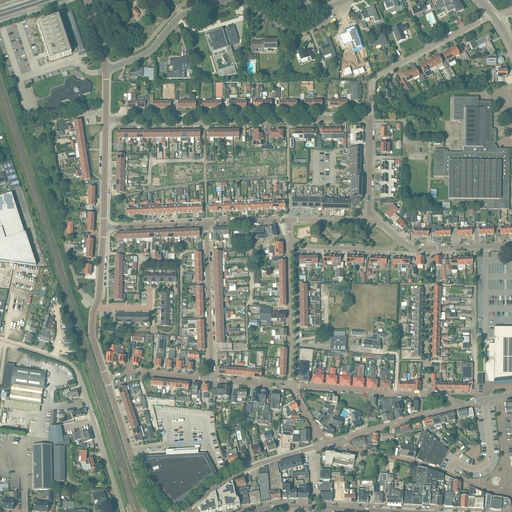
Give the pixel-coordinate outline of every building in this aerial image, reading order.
[(388,0),(384,2),(385,4),(384,4),(386,11),(387,10),(389,14),(396,12),(395,9),(399,7),(401,7),(402,11),(405,10),(401,2),(397,3),(395,0),(390,0),(388,1),(388,0)] [(444,1),(443,1),(444,3),(445,6),(446,8),(448,11),(456,8),(457,11),(458,13),(464,10),(457,0),(445,0),(444,1)] [(417,6),(411,9),(412,12),(411,12),(412,13),(414,16),(414,17),(426,12),(431,10),(430,5),(424,7),(423,4),(426,3),(423,4),(417,6)] [(379,21),(375,10),(374,6),(369,7),(370,8),(366,10),(366,9),(361,11),(362,14),(361,14),(362,15),(364,20),(373,17),(375,23),(379,21)] [(134,7),(130,11),(137,18),(141,14),(134,7)] [(72,12),(67,14),(80,51),(84,50),(72,12)] [(59,16),(37,23),(50,61),(71,54),(59,16)] [(399,27),(393,29),(398,42),(404,39),(402,32),(407,30),(405,25),(400,27),(399,27)] [(222,30),(209,34),(214,52),(227,48),(222,32),(226,31),(230,43),(238,41),(234,26),(225,29),(226,30),(222,31),(222,30)] [(350,32),(339,36),(342,44),(353,40),(357,50),(361,48),(360,45),(361,45),(354,28),(350,30),(350,32)] [(388,45),(386,40),(384,35),(371,40),(372,43),(372,44),(373,44),(374,48),(383,44),(384,47),(388,45)] [(475,41),(469,43),(473,50),(478,47),(480,50),(486,46),(490,55),(495,52),(489,41),(490,40),(491,41),(489,37),(489,36),(485,38),(484,38),(477,42),(476,42),(475,41)] [(336,56),(331,43),(329,38),(325,40),(327,46),(321,49),(323,56),(330,54),(332,58),(336,56)] [(277,49),(277,45),(277,40),(264,40),(264,43),(261,43),(261,42),(252,42),(252,52),(256,52),(256,49),(264,49),(268,49),(268,52),(272,52),(272,49),(277,49)] [(231,47),(227,48),(232,65),(236,64),(231,47)] [(459,55),(458,52),(455,48),(449,51),(453,58),(459,55)] [(314,56),(311,49),(305,52),(304,49),(297,52),(299,56),(301,61),(308,58),(311,57),(312,61),(316,60),(315,55),(314,56)] [(447,61),(448,62),(449,64),(455,61),(449,51),(443,54),(447,61)] [(495,56),(486,57),(487,60),(487,66),(496,66),(496,68),(501,68),(501,64),(502,64),(504,62),(504,60),(502,58),(499,58),(498,60),(495,56)] [(438,57),(432,60),(436,67),(437,70),(443,67),(445,70),(444,70),(450,80),(456,77),(450,67),(448,68),(445,63),(443,65),(438,57)] [(188,66),(188,63),(188,58),(181,58),(181,60),(170,60),(170,61),(170,63),(170,67),(173,67),(173,71),(173,74),(168,74),(168,79),(178,78),(178,76),(182,76),(182,66),(188,66)] [(430,70),(436,67),(432,60),(426,63),(430,70)] [(426,63),(420,66),(424,73),(425,74),(427,78),(433,75),(430,70),(426,63)] [(154,80),(154,74),(154,69),(150,69),(149,66),(129,74),(131,79),(143,79),(143,78),(149,78),(149,80),(154,80)] [(237,74),(234,66),(220,70),(222,79),(237,74)] [(344,70),(343,77),(352,74),(349,68),(344,70)] [(419,76),(418,73),(416,69),(409,72),(413,79),(419,76)] [(494,75),(493,78),(496,78),(503,78),(503,77),(507,77),(507,71),(499,70),(500,69),(494,69),(494,75)] [(407,82),(413,79),(409,72),(403,75),(405,78),(402,80),(402,81),(400,82),(405,92),(409,90),(408,89),(410,88),(407,82)] [(77,82),(73,78),(66,80),(64,88),(68,100),(74,105),(81,103),(83,96),(90,93),(91,86),(86,81),(80,83),(77,82)] [(359,82),(350,83),(350,82),(345,82),(345,85),(347,85),(347,86),(350,86),(351,96),(351,100),(354,100),(357,100),(357,101),(359,101),(359,100),(360,100),(360,96),(359,96),(359,93),(361,93),(361,86),(359,86),(359,82)] [(391,82),(387,84),(389,87),(387,89),(387,92),(384,91),(383,99),(389,99),(395,99),(395,95),(389,95),(390,92),(389,92),(389,90),(390,89),(390,90),(394,88),(391,82)] [(258,101),(254,101),(254,108),(263,107),(263,97),(262,87),(257,87),(258,101)] [(61,103),(68,100),(64,88),(53,91),(52,99),(45,101),(43,108),(49,114),(60,110),(61,103)] [(225,91),(225,100),(229,100),(229,102),(229,108),(237,108),(237,99),(231,99),(231,98),(229,98),(229,91),(225,91)] [(128,102),(128,109),(136,109),(136,102),(136,94),(131,94),(131,102),(128,102)] [(171,102),(167,102),(167,99),(167,95),(162,95),(162,100),(162,102),(162,108),(171,108),(171,102)] [(183,102),(178,102),(178,108),(187,108),(187,95),(187,99),(183,99),(183,102)] [(196,102),(191,102),(191,95),(187,95),(187,108),(196,108),(196,102)] [(492,102),(491,101),(478,101),(478,96),(454,96),(452,98),(451,121),(458,121),(460,123),(462,123),(462,148),(463,148),(463,153),(445,153),(445,150),(434,150),(434,177),(450,177),(450,200),(453,200),(453,207),(459,207),(459,205),(480,205),(480,210),(509,210),(508,210),(508,176),(510,176),(510,177),(511,177),(511,176),(511,175),(511,171),(511,173),(507,172),(508,154),(509,154),(508,154),(508,149),(495,149),(493,145),(496,142),(496,131),(494,129),(492,129),(492,102)] [(145,102),(136,102),(136,109),(145,108),(145,102),(149,102),(149,97),(145,97),(145,102)] [(263,97),(263,107),(272,107),(272,101),(266,101),(266,97),(263,97)] [(307,101),(304,101),(304,107),(313,107),(313,98),(307,98),(307,101)] [(221,102),(216,102),(216,99),(212,99),(212,102),(212,108),(221,108),(221,102)] [(246,101),(242,101),(242,99),(237,99),(237,108),(246,108),(246,101)] [(82,128),(81,121),(74,122),(75,129),(82,128)] [(381,126),(381,138),(390,138),(390,126),(381,126)] [(84,135),(83,135),(82,128),(75,129),(76,136),(84,135)] [(320,134),(318,135),(318,140),(318,146),(322,146),(321,136),(322,136),(322,135),(325,135),(325,140),(332,139),(332,129),(320,130),(320,134)] [(343,139),(343,134),(343,129),(332,129),(332,139),(343,139)] [(258,130),(253,130),(253,141),(257,141),(257,146),(261,146),(262,150),(267,150),(267,149),(267,144),(264,144),(264,134),(258,134),(258,130)] [(271,131),(270,131),(269,142),(273,142),(273,139),(284,139),(284,130),(276,130),(276,131),(274,131),(274,130),(272,130),(271,131)] [(304,130),(292,130),(292,135),(298,135),(298,139),(304,139),(304,135),(304,130)] [(304,139),(313,139),(313,135),(316,135),(316,130),(304,130),(304,135),(304,139)] [(85,143),(84,135),(76,136),(78,144),(85,143)] [(381,142),(381,154),(389,154),(389,145),(386,145),(386,142),(381,142)] [(79,151),(86,150),(85,143),(78,144),(79,151)] [(80,158),(87,157),(86,150),(79,151),(80,158)] [(88,165),(87,157),(80,158),(81,166),(88,165)] [(19,187),(12,160),(2,163),(10,190),(19,187)] [(89,172),(88,165),(81,166),(82,171),(78,171),(78,170),(76,171),(76,170),(65,172),(66,175),(72,175),(76,174),(79,174),(82,173),(89,172)] [(90,180),(89,172),(82,173),(83,181),(90,180)] [(360,176),(350,176),(346,176),(346,179),(348,179),(347,181),(351,181),(351,184),(349,184),(349,188),(351,188),(351,191),(347,191),(347,194),(351,194),(351,198),(360,198),(362,198),(362,190),(361,190),(361,183),(362,183),(362,179),(360,179),(360,176)] [(2,228),(0,229),(0,261),(36,266),(25,233),(11,193),(0,197),(0,222),(0,224),(2,228)] [(332,200),(332,196),(329,196),(329,200),(324,200),(324,197),(322,197),(322,209),(322,210),(333,211),(333,210),(341,210),(341,211),(349,211),(349,209),(353,209),(360,202),(360,198),(351,198),(349,200),(345,200),(345,196),(344,196),(342,196),(342,200),(339,200),(339,197),(335,197),(335,200),(332,200)] [(95,197),(88,197),(86,197),(85,201),(88,201),(88,206),(95,206),(95,197)] [(396,218),(397,216),(395,214),(398,210),(393,205),(385,214),(390,219),(393,222),(396,220),(395,219),(396,219),(395,219),(396,218)] [(94,214),(88,214),(86,214),(86,220),(82,220),(82,223),(85,223),(88,223),(94,223),(94,214)] [(405,233),(408,229),(409,228),(403,223),(404,222),(397,216),(396,218),(395,219),(396,219),(395,219),(396,220),(393,222),(405,233)] [(94,232),(94,223),(88,223),(87,228),(85,228),(85,232),(94,232)] [(475,229),(475,223),(472,224),(472,226),(464,226),(464,228),(464,236),(472,235),(472,229),(475,229)] [(432,231),(432,224),(429,224),(429,227),(425,227),(425,229),(421,229),(421,236),(428,237),(429,231),(432,231)] [(277,237),(274,227),(266,229),(266,227),(254,227),(254,240),(269,239),(277,237)] [(222,242),(222,239),(222,228),(213,229),(213,236),(214,242),(222,242)] [(232,238),(232,236),(232,231),(229,231),(229,228),(222,228),(222,239),(229,239),(229,238),(232,238)] [(93,240),(87,240),(84,240),(83,249),(93,249),(93,240)] [(83,249),(75,248),(74,252),(86,252),(86,257),(84,257),(83,261),(90,261),(90,258),(92,258),(93,249),(83,249)] [(273,259),(280,259),(280,256),(283,256),(283,250),(270,250),(270,254),(273,254),(273,256),(273,259),(272,259),(272,260),(273,260),(273,259)] [(332,262),(332,256),(324,256),(323,266),(327,266),(327,262),(332,262)] [(340,267),(340,261),(341,256),(332,256),(332,262),(337,263),(337,267),(340,267)] [(355,263),(355,257),(347,257),(346,267),(350,267),(350,263),(355,263)] [(363,268),(363,262),(364,257),(355,257),(355,263),(360,263),(360,268),(363,268)] [(378,264),(378,258),(370,257),(369,268),(373,268),(373,264),(378,264)] [(446,271),(446,260),(441,260),(441,257),(434,257),(435,266),(443,266),(443,270),(442,270),(442,280),(446,280),(446,277),(446,275),(446,271)] [(386,269),(386,263),(387,258),(378,258),(378,264),(383,264),(383,268),(386,269)] [(401,265),(401,258),(393,258),(392,269),(396,269),(396,265),(401,265)] [(409,269),(409,264),(410,259),(401,258),(401,265),(401,268),(406,269),(409,269)] [(458,258),(450,259),(450,260),(446,260),(446,271),(446,275),(451,275),(450,271),(451,271),(458,271),(458,269),(458,258)] [(465,258),(458,258),(458,269),(462,269),(463,274),(466,274),(466,270),(465,270),(465,265),(465,258)] [(285,270),(285,261),(280,261),(280,259),(273,259),(273,260),(272,260),(272,262),(276,262),(276,265),(279,265),(279,270),(285,270)] [(16,322),(27,267),(15,265),(3,319),(16,322)] [(91,266),(87,266),(85,265),(85,268),(81,267),(81,271),(85,271),(84,275),(91,276),(91,266)] [(40,288),(41,269),(32,269),(31,288),(40,288)] [(153,271),(152,271),(151,271),(151,274),(150,274),(150,282),(152,282),(157,282),(158,282),(158,274),(153,274),(153,271)] [(161,271),(160,271),(159,271),(159,274),(158,274),(158,282),(160,282),(165,282),(166,282),(167,274),(161,274),(161,271)] [(169,271),(168,271),(167,271),(167,274),(166,282),(168,282),(173,282),(176,282),(176,274),(169,274),(169,271)] [(286,288),(285,279),(279,279),(276,279),(276,284),(279,284),(279,288),(286,288)] [(286,297),(286,288),(279,288),(276,288),(269,289),(262,289),(263,295),(269,295),(269,293),(279,293),(280,297),(286,297)] [(169,301),(169,300),(162,300),(162,302),(161,302),(161,307),(162,307),(162,308),(169,308),(169,303),(173,303),(173,301),(169,301)] [(271,313),(271,308),(260,307),(259,321),(266,322),(266,327),(271,327),(271,318),(277,318),(277,319),(286,319),(286,313),(271,313)] [(169,309),(169,308),(162,308),(162,310),(161,310),(161,315),(162,315),(161,316),(169,316),(169,311),(173,311),(173,309),(169,309)] [(46,314),(43,323),(44,324),(43,327),(47,329),(47,328),(51,329),(55,317),(46,314)] [(125,314),(124,314),(119,314),(116,314),(116,322),(123,322),(123,326),(125,326),(125,322),(126,322),(126,315),(125,315),(125,314)] [(133,314),(132,314),(127,314),(127,315),(126,315),(126,322),(131,322),(131,326),(133,326),(133,322),(134,322),(134,315),(133,315),(133,314)] [(141,314),(140,314),(135,314),(135,315),(134,315),(134,322),(139,323),(139,326),(141,326),(141,323),(142,323),(142,315),(141,315),(141,314)] [(169,317),(169,316),(161,316),(161,318),(161,323),(161,326),(169,326),(169,319),(172,319),(172,318),(172,317),(169,317)] [(31,326),(32,323),(24,321),(22,328),(30,331),(26,342),(32,344),(34,337),(32,336),(34,331),(35,331),(36,328),(31,326)] [(485,349),(485,355),(494,355),(494,381),(494,387),(511,385),(511,331),(501,332),(501,328),(494,328),(494,340),(494,345),(489,345),(489,349),(485,349)] [(51,336),(52,331),(44,329),(40,340),(49,343),(51,336)] [(278,331),(275,331),(275,336),(275,338),(280,338),(280,337),(287,337),(286,330),(280,330),(280,331),(278,331)] [(334,337),(330,337),(330,350),(331,350),(331,351),(334,351),(341,352),(347,352),(347,350),(345,350),(346,345),(346,337),(345,337),(345,332),(334,332),(334,337)] [(144,335),(132,334),(131,342),(143,343),(144,335)] [(379,350),(380,341),(377,340),(377,336),(373,336),(372,340),(371,350),(379,350)] [(371,350),(372,340),(364,339),(364,349),(371,350)] [(115,346),(116,354),(116,355),(119,355),(118,360),(119,360),(119,364),(125,364),(126,356),(123,356),(124,352),(123,352),(121,351),(121,345),(115,346)] [(107,353),(106,362),(113,363),(113,357),(114,357),(114,354),(116,354),(115,346),(110,346),(111,354),(107,353)] [(314,350),(306,349),(300,349),(299,363),(300,363),(300,362),(308,363),(312,364),(313,361),(312,361),(313,359),(313,353),(314,350)] [(143,352),(134,351),(134,358),(133,358),(132,365),(139,366),(139,362),(140,363),(140,359),(142,359),(143,352)] [(183,362),(184,359),(185,359),(186,351),(180,351),(179,362),(177,362),(176,369),(182,370),(182,367),(183,367),(184,363),(183,362)] [(174,362),(175,352),(169,352),(168,358),(169,358),(169,361),(166,361),(165,365),(166,365),(166,368),(172,369),(173,361),(174,362)] [(199,353),(193,352),(189,352),(187,370),(193,371),(194,364),(192,363),(192,359),(198,360),(199,353)] [(230,368),(231,358),(227,358),(226,361),(226,364),(225,375),(232,376),(233,368),(230,368)] [(226,364),(226,361),(223,361),(223,367),(219,367),(218,375),(225,375),(226,364)] [(15,366),(6,364),(0,395),(3,396),(2,400),(33,404),(32,412),(39,413),(40,409),(38,408),(38,405),(41,406),(42,398),(43,390),(44,390),(44,389),(43,389),(46,373),(14,368),(15,366)] [(473,364),(468,364),(461,364),(461,379),(468,379),(468,384),(461,384),(461,391),(469,391),(472,391),(473,364)] [(360,365),(357,365),(357,366),(356,366),(356,373),(354,373),(352,387),(358,388),(360,365)] [(390,371),(387,370),(387,373),(386,390),(391,391),(392,382),(393,382),(394,377),(389,376),(390,371)] [(125,387),(118,389),(120,396),(127,393),(125,387)] [(72,398),(79,396),(77,390),(67,393),(68,397),(71,396),(72,398)] [(246,398),(246,396),(247,391),(239,390),(238,394),(238,395),(238,397),(242,398),(242,402),(245,402),(246,398)] [(253,391),(252,403),(258,404),(259,404),(259,403),(260,392),(253,391)] [(279,410),(279,406),(281,393),(272,392),(270,409),(279,410)] [(127,393),(120,396),(122,402),(129,400),(127,393)] [(339,397),(335,397),(335,395),(330,395),(330,398),(327,397),(326,402),(330,402),(330,405),(338,406),(339,397)] [(401,399),(394,399),(395,406),(396,411),(394,412),(397,420),(403,418),(401,414),(402,414),(401,414),(400,411),(403,410),(401,402),(401,399)] [(129,400),(122,402),(125,409),(132,407),(129,400)] [(511,401),(501,403),(510,488),(511,487),(511,401)] [(296,416),(293,411),(298,408),(295,403),(288,406),(289,406),(285,408),(286,411),(285,412),(288,418),(291,416),(291,420),(299,420),(299,416),(296,416)] [(392,413),(391,405),(387,405),(388,408),(380,410),(381,413),(382,413),(383,416),(382,416),(384,423),(390,422),(390,421),(393,420),(392,413)] [(132,407),(125,409),(127,416),(134,414),(132,407)] [(474,416),(473,413),(472,409),(467,410),(467,409),(457,411),(458,417),(460,416),(460,419),(468,417),(468,418),(474,416)] [(75,410),(66,411),(67,414),(69,421),(73,419),(77,418),(77,419),(81,418),(85,416),(83,410),(79,411),(75,412),(75,410)] [(364,420),(365,415),(365,413),(351,410),(349,410),(351,415),(352,415),(353,419),(351,419),(353,426),(354,429),(361,427),(360,422),(364,420)] [(318,412),(314,417),(317,419),(316,421),(321,426),(326,419),(328,417),(323,413),(322,415),(321,415),(318,412)] [(456,421),(455,417),(453,412),(446,414),(448,422),(456,421)] [(134,414),(127,416),(129,423),(136,421),(134,414)] [(448,423),(448,422),(446,414),(439,416),(441,424),(445,423),(445,425),(448,424),(448,423)] [(439,416),(431,418),(434,427),(434,428),(434,427),(437,430),(438,431),(440,429),(442,428),(441,424),(439,416)] [(327,427),(325,434),(333,436),(334,429),(335,429),(337,424),(337,420),(338,418),(334,417),(334,419),(333,418),(332,423),(331,428),(327,427)] [(434,428),(434,427),(431,418),(423,420),(425,426),(426,426),(426,429),(429,428),(430,432),(437,430),(434,427),(434,428)] [(277,425),(278,435),(282,435),(292,436),(292,431),(293,431),(294,428),(284,427),(283,428),(282,428),(282,425),(283,420),(280,420),(280,425),(277,425)] [(136,421),(129,423),(131,430),(138,427),(136,421)] [(396,436),(411,431),(410,428),(409,428),(407,424),(400,426),(400,428),(394,430),(396,436)] [(49,429),(48,442),(53,443),(54,445),(64,443),(61,426),(50,428),(51,429),(49,429)] [(138,427),(131,430),(134,436),(141,434),(138,427)] [(87,433),(86,430),(76,433),(78,439),(79,440),(82,439),(83,443),(93,440),(90,432),(87,433)] [(302,443),(309,443),(309,442),(309,436),(309,431),(299,431),(299,435),(293,435),(292,443),(299,443),(302,443)] [(141,434),(134,436),(136,444),(143,441),(141,434)] [(378,435),(375,434),(375,435),(372,435),(372,436),(370,436),(369,437),(365,438),(366,442),(372,442),(372,443),(378,443),(379,435),(378,435)] [(463,437),(459,441),(466,449),(470,445),(463,437)] [(354,441),(351,441),(352,447),(354,447),(354,448),(366,446),(372,446),(372,443),(372,442),(366,442),(365,438),(356,439),(357,439),(353,440),(354,441)] [(276,449),(275,445),(274,443),(273,439),(265,442),(268,452),(276,449)] [(441,440),(439,442),(441,444),(444,448),(447,445),(441,440)] [(254,456),(261,454),(259,446),(258,443),(255,443),(256,447),(251,449),(252,452),(252,454),(253,453),(254,456)] [(407,457),(409,446),(402,444),(399,456),(407,457)] [(34,490),(52,490),(51,445),(33,445),(34,490)] [(414,459),(415,454),(417,447),(409,446),(407,457),(414,459)] [(426,452),(424,460),(437,464),(442,449),(433,446),(431,453),(426,452)] [(54,482),(64,481),(64,447),(53,447),(54,482)] [(246,451),(245,451),(244,447),(240,448),(241,452),(242,456),(240,456),(242,463),(245,463),(247,463),(248,462),(249,462),(247,454),(246,451)] [(235,450),(227,452),(228,458),(227,458),(229,463),(238,461),(237,455),(235,450)] [(89,470),(91,469),(92,472),(96,471),(92,458),(88,459),(88,460),(86,460),(87,452),(80,451),(79,457),(81,457),(80,463),(81,463),(81,464),(81,465),(81,466),(82,466),(82,467),(83,468),(85,469),(86,470),(87,470),(88,470),(89,470)] [(167,456),(142,458),(148,477),(149,479),(150,480),(149,480),(164,495),(174,505),(191,494),(201,488),(200,484),(206,480),(207,481),(217,475),(205,454),(198,455),(198,452),(182,453),(182,456),(170,456),(170,451),(166,451),(167,456)] [(335,452),(333,452),(325,452),(325,465),(330,465),(332,465),(332,464),(335,453),(335,452)] [(342,466),(344,455),(335,453),(332,464),(342,466)] [(353,467),(354,461),(355,456),(350,455),(350,456),(344,455),(342,466),(348,467),(348,466),(353,467)] [(427,470),(418,467),(416,484),(416,485),(414,484),(413,506),(420,506),(420,505),(422,505),(422,506),(422,505),(423,505),(423,485),(425,485),(427,470)] [(263,475),(258,475),(261,503),(262,503),(262,502),(264,502),(265,502),(264,502),(267,501),(267,502),(267,501),(269,501),(270,501),(267,468),(262,468),(263,475)] [(271,501),(283,499),(282,485),(282,483),(281,481),(281,479),(281,474),(279,474),(278,468),(269,471),(270,478),(269,478),(271,490),(270,490),(271,501)] [(330,470),(320,470),(320,480),(330,480),(330,470)] [(437,473),(427,470),(425,485),(423,485),(423,505),(422,505),(422,506),(428,506),(429,497),(430,486),(436,487),(437,487),(437,474),(437,473)] [(386,482),(387,475),(380,474),(380,481),(379,481),(379,485),(374,485),(374,504),(382,504),(383,504),(383,502),(382,502),(382,494),(384,494),(384,482),(386,482)] [(396,481),(393,481),(393,475),(387,475),(386,482),(384,482),(384,494),(385,494),(385,489),(387,489),(386,503),(402,504),(403,483),(396,483),(396,481)] [(453,480),(444,475),(443,481),(447,481),(447,484),(448,484),(448,493),(445,493),(445,497),(444,497),(444,499),(445,499),(444,506),(447,507),(449,507),(451,507),(453,480)] [(250,505),(261,503),(258,487),(252,488),(251,477),(247,478),(249,488),(250,505)] [(236,490),(237,490),(236,488),(247,486),(245,478),(235,481),(235,484),(236,490)] [(332,483),(331,502),(344,502),(344,495),(344,483),(344,480),(338,480),(338,483),(332,483)] [(453,480),(451,507),(459,508),(459,496),(460,496),(461,489),(461,490),(461,483),(453,480)] [(210,497),(198,507),(201,510),(201,511),(210,511),(240,506),(239,500),(238,498),(236,499),(233,482),(213,495),(210,497)] [(330,482),(327,482),(322,482),(322,487),(319,487),(320,493),(320,501),(325,502),(331,502),(332,483),(330,482)] [(283,499),(290,499),(290,486),(285,486),(285,484),(282,485),(283,499)] [(414,484),(411,484),(409,484),(408,491),(409,491),(409,493),(405,492),(404,505),(413,506),(414,484)] [(436,498),(437,487),(436,487),(430,486),(429,497),(428,506),(430,506),(432,506),(432,507),(436,507),(436,506),(436,498)] [(242,506),(250,505),(249,488),(237,490),(236,490),(236,491),(237,490),(238,495),(240,495),(242,506)] [(371,497),(371,493),(365,493),(365,490),(359,489),(358,495),(358,503),(368,504),(368,497),(371,497)] [(475,489),(474,509),(483,510),(485,493),(475,489)] [(97,493),(93,495),(94,501),(98,500),(101,498),(103,503),(104,507),(108,506),(104,491),(97,491),(97,493)] [(491,509),(491,496),(485,493),(483,510),(484,510),(485,509),(486,509),(490,509),(491,509)] [(492,496),(491,496),(491,509),(490,509),(490,510),(501,511),(501,509),(505,510),(507,509),(508,509),(510,507),(511,505),(511,502),(510,500),(508,499),(506,498),(492,496)] [(13,510),(14,501),(3,500),(2,509),(13,510)] [(62,502),(61,502),(61,510),(60,511),(88,511),(89,511),(74,511),(74,503),(67,502),(66,501),(66,500),(65,500),(64,500),(62,500),(62,502)] [(34,511),(36,511),(47,511),(48,504),(35,503),(34,511)]
